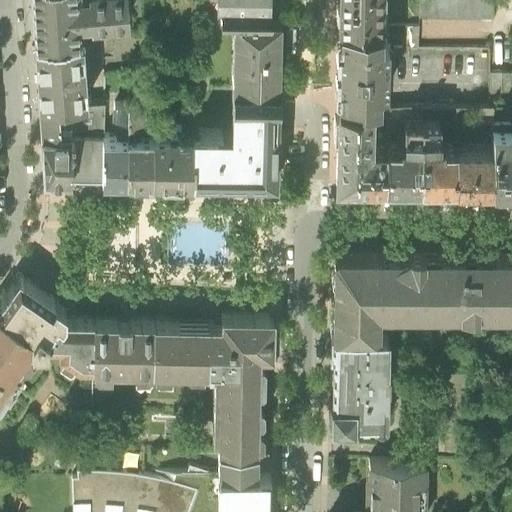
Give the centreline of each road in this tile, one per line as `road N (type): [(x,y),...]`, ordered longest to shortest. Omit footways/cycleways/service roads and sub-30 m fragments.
road 1 (unknown): [(306,298),(77,296),(31,269),(7,243)]
road 2 (residential): [(307,228),(301,511)]
road 3 (residential): [(0,253),(16,181),(4,0)]
road 4 (residential): [(511,228),(307,228)]
road 5 (residential): [(310,102),(307,228)]
